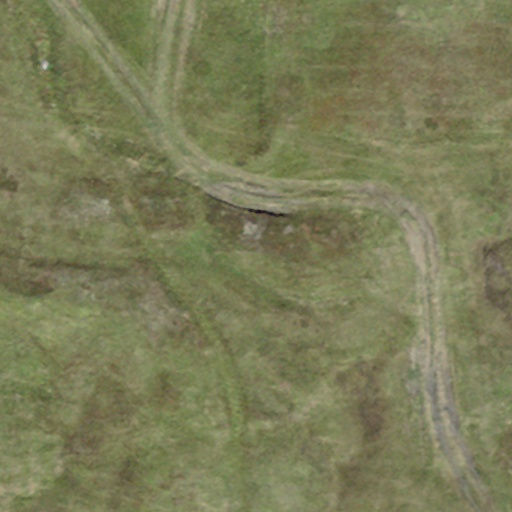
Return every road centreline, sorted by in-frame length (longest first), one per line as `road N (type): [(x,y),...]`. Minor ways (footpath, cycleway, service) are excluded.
road 1 (track): [(168,164),(246,198),(383,186),(415,220),(432,390),(486,511)]
road 2 (track): [(168,164),(58,0)]
